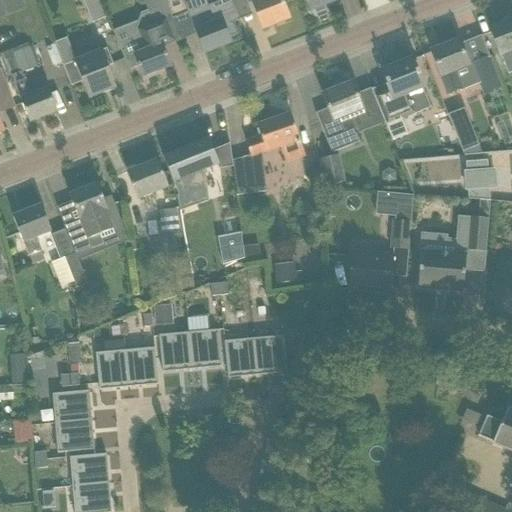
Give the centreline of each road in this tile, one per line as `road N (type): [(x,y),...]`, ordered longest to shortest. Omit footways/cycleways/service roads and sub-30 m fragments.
road 1 (residential): [(0,175),(453,0)]
road 2 (residential): [(131,511),(124,414),(266,404),(237,511)]
road 3 (residential): [(511,332),(356,316)]
